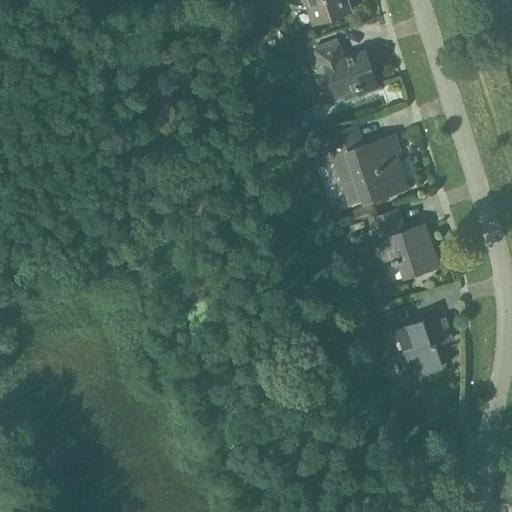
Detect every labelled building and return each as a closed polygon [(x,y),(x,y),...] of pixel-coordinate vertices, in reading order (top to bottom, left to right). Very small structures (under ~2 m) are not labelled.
[(309,0),(316,20),(347,10),(343,0),(309,0)] [(378,89),(375,82),(365,50),(343,57),(338,41),(313,50),(320,72),(327,69),(336,96),(359,88),(362,94),(378,89)] [(327,163),(334,160),(349,204),(405,184),(394,154),(400,152),(393,134),(362,145),(355,126),(318,138),(327,163)] [(391,264),(397,262),(402,278),(437,266),(423,224),(402,231),(394,209),(369,218),(384,264),(391,261),(391,264)] [(340,225),(331,228),(335,238),(344,234),(340,225)] [(387,343),(399,339),(411,377),(440,367),(434,348),(437,347),(436,344),(451,339),(444,319),(425,326),(423,319),(409,323),(404,308),(378,317),(387,343)]
